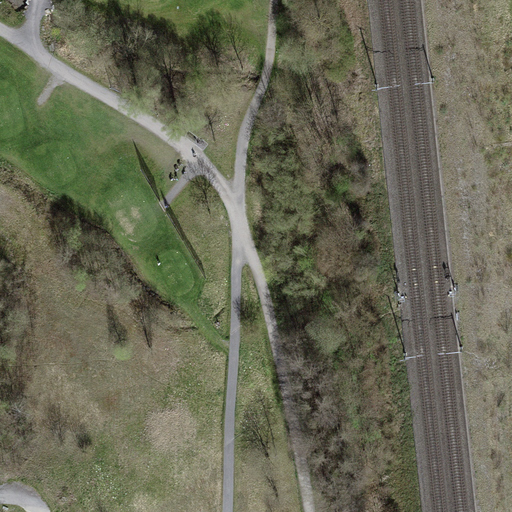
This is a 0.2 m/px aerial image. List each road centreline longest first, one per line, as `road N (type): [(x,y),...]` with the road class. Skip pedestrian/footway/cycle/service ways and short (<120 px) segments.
road 1 (track): [(310,511),(271,313),(240,221),(173,134),(34,53),(41,0)]
road 2 (track): [(240,221),(220,511)]
road 3 (track): [(240,221),(245,129),(269,72),(273,0)]
